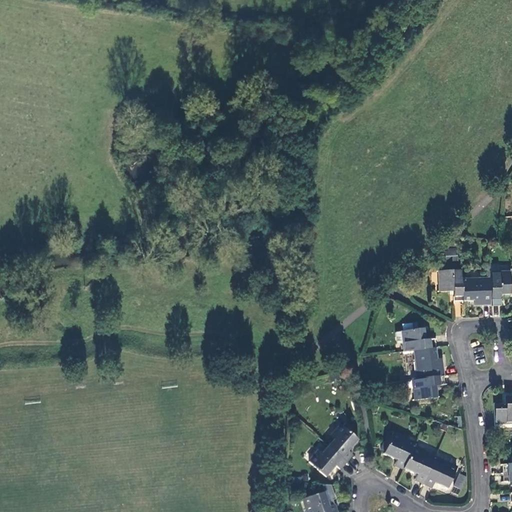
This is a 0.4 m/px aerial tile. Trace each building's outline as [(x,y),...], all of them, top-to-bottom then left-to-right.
[(456,251),(447,252),(448,262),(457,262),(456,251)] [(490,278),(491,305),(500,305),(499,295),(511,294),(511,286),(511,285),(511,269),(509,270),(509,273),(492,273),(492,270),(489,270),(490,278)] [(452,302),(461,302),(460,280),(460,271),(438,272),(439,292),(448,292),(448,296),(452,296),(452,302)] [(460,280),(461,302),(473,302),(473,306),(491,305),(490,278),(460,280)] [(413,351),(435,348),(434,339),(425,341),(424,329),(402,332),(404,352),(413,351)] [(437,359),(435,348),(413,351),(417,379),(444,376),(441,359),(437,359)] [(445,385),(444,376),(417,379),(413,380),(415,400),(437,398),(436,386),(445,385)] [(511,422),(511,396),(505,397),(505,405),(494,405),(494,423),(511,422)] [(326,446),(344,462),(351,455),(346,452),(356,440),(339,426),(330,437),(332,439),(326,446)] [(393,466),(402,470),(412,448),(403,444),(404,441),(391,435),(390,437),(387,445),(384,443),(383,444),(382,444),(379,452),(383,453),(382,455),(395,461),(393,466)] [(338,470),(344,462),(326,446),(320,454),(317,452),(308,463),(325,478),(334,467),(338,470)] [(412,448),(402,470),(415,475),(413,480),(422,484),(433,461),(423,457),(424,454),(412,448)] [(502,464),(502,474),(511,473),(511,453),(511,464),(502,464)] [(433,461),(422,484),(430,488),(433,483),(446,489),(456,468),(443,462),(441,465),(433,461)] [(461,489),(467,476),(459,473),(453,486),(461,489)] [(511,473),(502,474),(502,483),(511,483),(511,494),(511,493),(511,473)] [(329,485),(317,485),(320,494),(323,493),(322,491),(330,488),(329,485)] [(335,511),(331,501),(334,500),(330,488),(322,491),(323,493),(320,494),(302,499),(306,511),(335,511)]
